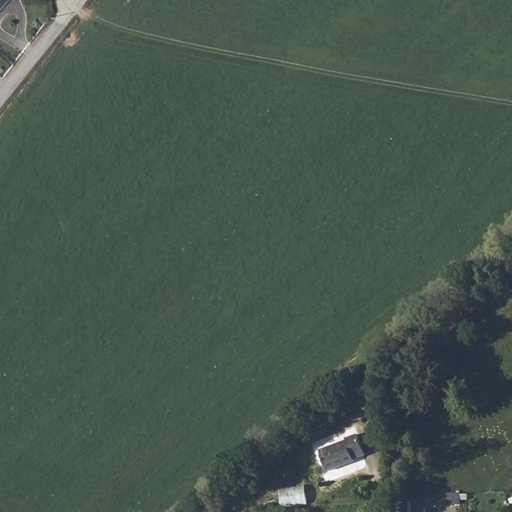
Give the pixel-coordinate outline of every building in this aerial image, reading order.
[(377,391),(357,391),(357,417),(378,417),(377,391)] [(335,406),(320,418),(325,424),(340,411),(335,406)] [(349,445),(323,455),(330,475),(356,465),(355,463),(367,458),(360,439),(349,443),(349,445)] [(282,486),(282,506),(308,505),(307,485),(282,486)] [(427,503),(462,505),(462,493),(427,492),(427,503)]
